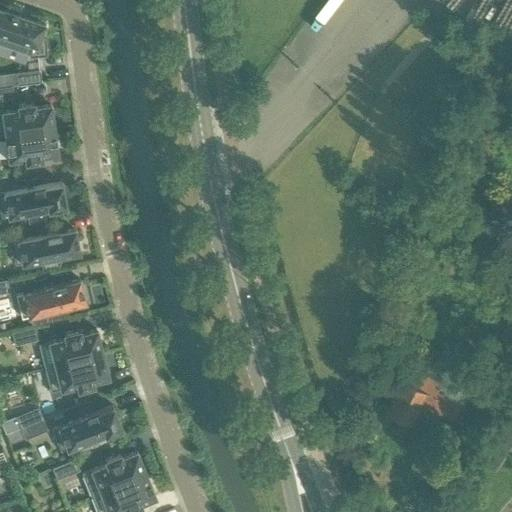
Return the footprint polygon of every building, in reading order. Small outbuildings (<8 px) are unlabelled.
[(1,9),(0,10),(0,44),(29,54),(29,57),(46,56),(45,38),(39,36),(44,23),(1,9)] [(15,73),(17,85),(41,82),(39,69),(15,73)] [(0,99),(13,98),(11,86),(0,87),(0,99)] [(1,111),(4,136),(53,128),(50,104),(34,106),(33,102),(17,104),(17,109),(1,111)] [(53,128),(4,136),(8,160),(24,158),(24,162),(41,160),(41,155),(57,153),(53,128)] [(0,193),(0,213),(1,217),(27,212),(29,223),(45,220),(43,209),(65,205),(60,182),(0,193)] [(10,241),(15,264),(40,259),(42,270),(59,266),(57,256),(79,252),(74,228),(10,241)] [(78,278),(37,289),(15,294),(21,318),(46,311),(49,321),(65,317),(62,307),(84,302),(78,278)] [(0,280),(0,293),(9,292),(6,279),(0,280)] [(501,335),(511,340),(511,312),(501,335)] [(11,333),(14,345),(38,339),(35,327),(11,333)] [(38,344),(44,368),(102,353),(96,329),(80,333),(79,329),(63,333),(64,337),(38,344)] [(102,353),(44,368),(50,392),(76,385),(77,389),(93,385),(92,381),(108,377),(102,353)] [(410,384),(403,381),(388,413),(414,426),(424,405),(434,409),(433,410),(434,410),(453,419),(466,392),(445,382),(444,385),(416,371),(415,372),(416,372),(410,384)] [(496,380),(484,374),(471,399),(484,405),(496,380)] [(120,427),(111,404),(51,429),(60,451),(68,448),(71,455),(88,449),(88,451),(104,445),(103,443),(116,437),(113,430),(120,427)] [(15,416),(20,428),(42,418),(37,407),(15,416)] [(42,418),(20,428),(24,439),(47,430),(42,418)] [(81,473),(90,496),(145,473),(136,451),(121,457),(119,453),(104,459),(106,463),(81,473)] [(51,468),(56,479),(79,470),(74,459),(51,468)] [(145,473),(90,496),(96,511),(116,511),(124,509),(125,511),(128,511),(141,507),(139,503),(155,497),(145,473)]
